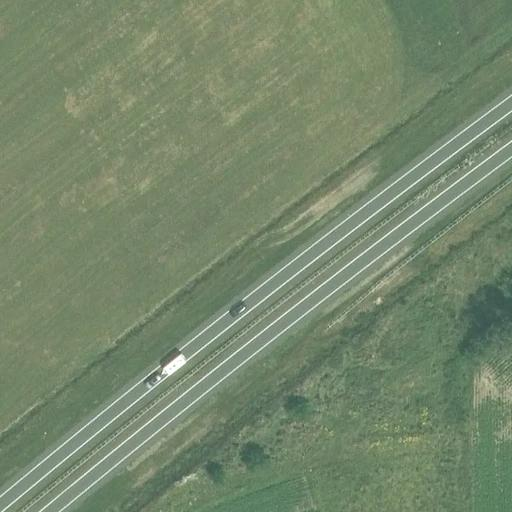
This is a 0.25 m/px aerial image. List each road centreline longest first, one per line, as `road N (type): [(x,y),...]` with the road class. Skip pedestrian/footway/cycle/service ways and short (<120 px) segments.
road 1 (trunk): [(511,105),(0,506)]
road 2 (trunk): [(54,511),(511,150)]
